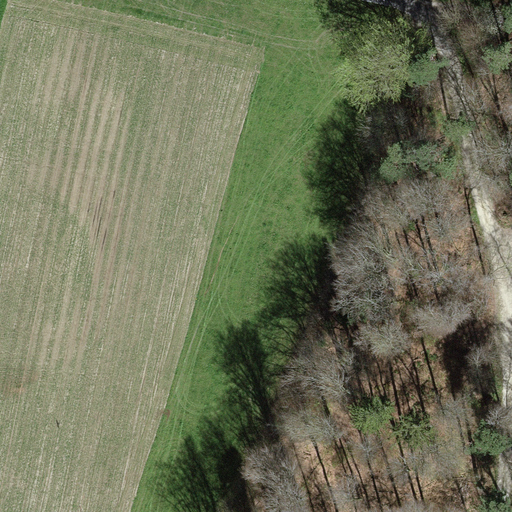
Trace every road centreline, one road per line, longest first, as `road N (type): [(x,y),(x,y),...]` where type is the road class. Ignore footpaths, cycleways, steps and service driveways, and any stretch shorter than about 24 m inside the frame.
road 1 (track): [(440,48),(501,216),(511,275)]
road 2 (track): [(511,288),(502,511)]
